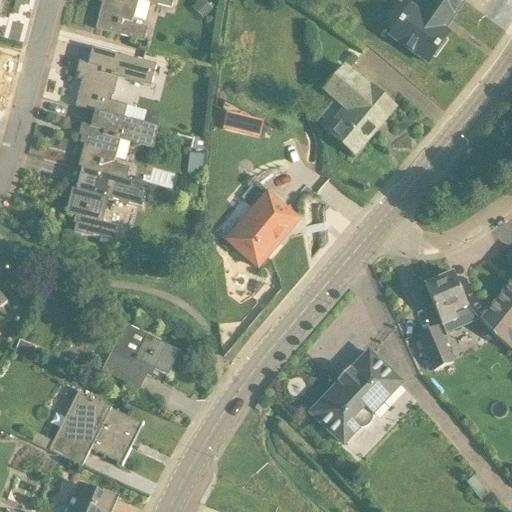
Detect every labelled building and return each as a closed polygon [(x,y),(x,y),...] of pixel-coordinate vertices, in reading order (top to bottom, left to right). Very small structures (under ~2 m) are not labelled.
[(99,0),(98,4),(102,5),(96,30),(144,43),(147,29),(131,25),(137,1),(171,10),(173,0),(99,0)] [(389,37),(427,64),(447,35),(442,31),(463,2),(459,0),(428,0),(428,1),(434,5),(424,18),(414,10),(407,21),(403,18),(389,37)] [(77,82),(82,83),(75,107),(95,112),(123,120),(123,119),(127,106),(110,102),(116,79),(150,88),(156,66),(92,49),(88,66),(79,63),(76,75),(79,76),(77,82)] [(354,157),(394,110),(370,89),(369,90),(344,69),(323,93),(349,114),(330,136),(354,157)] [(78,170),(81,170),(126,182),(129,170),(112,166),(119,141),(153,150),(158,128),(123,119),(123,120),(95,112),(91,128),(85,126),(82,137),(79,137),(77,143),(84,144),(78,170)] [(225,131),(261,140),(264,127),(228,118),(225,131)] [(76,225),(75,232),(114,242),(118,229),(101,224),(108,201),(141,210),(147,188),(125,183),(126,182),(81,170),(76,191),(72,190),(66,215),(75,218),(74,224),(76,225)] [(295,219),(266,194),(267,193),(255,183),(241,199),(253,210),(245,219),(248,221),(228,245),(257,269),(278,245),(275,243),(295,219)] [(453,314),(466,308),(452,276),(424,288),(441,327),(456,320),(453,314)] [(511,283),(480,323),(493,339),(511,353),(511,283)] [(103,372),(138,390),(149,369),(167,378),(179,353),(127,328),(112,358),(111,357),(103,372)] [(436,328),(416,336),(432,373),(452,364),(436,328)] [(342,445),(357,429),(363,429),(368,426),(371,421),(371,415),(399,384),(368,354),(351,372),(348,369),(336,383),(339,385),(311,415),(342,445)] [(122,466),(142,426),(77,394),(59,430),(63,432),(58,441),(55,439),(52,444),(36,436),(31,444),(49,453),(81,469),(91,450),(122,466)] [(466,483),(481,502),(488,497),(472,478),(466,483)] [(106,511),(111,501),(78,487),(67,511),(106,511)]
